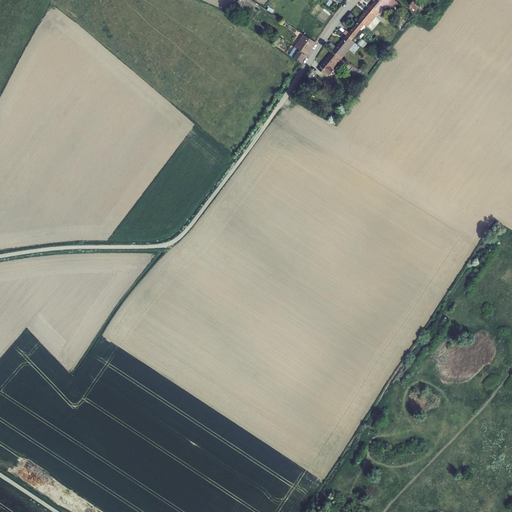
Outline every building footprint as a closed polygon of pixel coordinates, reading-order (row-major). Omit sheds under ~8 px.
[(379,13),(388,2),(393,6),(396,2),(393,0),(375,0),(371,6),(379,13)] [(414,0),(410,5),(416,10),(421,4),(416,0),(414,0)] [(364,24),(367,27),(379,13),(371,6),(359,20),(364,24)] [(345,31),(343,33),(346,36),(351,40),(356,34),(359,36),(362,33),(359,30),(364,24),(359,20),(348,33),(345,31)] [(315,43),(303,34),(294,48),(298,50),(306,56),(315,43)] [(342,57),(354,42),(351,40),(346,36),(333,51),(338,55),(339,54),(342,57)] [(277,45),(281,39),(278,37),(273,44),(276,46),(277,45)] [(364,48),(368,43),(363,39),(359,43),(364,48)] [(298,50),(294,48),(289,55),(301,63),(306,56),(298,50)] [(318,70),(326,76),(328,73),(330,75),(333,70),(332,69),(342,57),(339,54),(338,55),(333,51),(320,67),(321,67),(318,70)] [(350,65),(349,64),(346,68),(354,75),(356,73),(360,77),(362,75),(357,71),(350,65)] [(366,78),(368,75),(360,68),(359,69),(357,71),(362,75),(366,78)] [(328,81),(327,80),(323,82),(327,90),(330,88),(331,87),(331,86),(328,81)]
